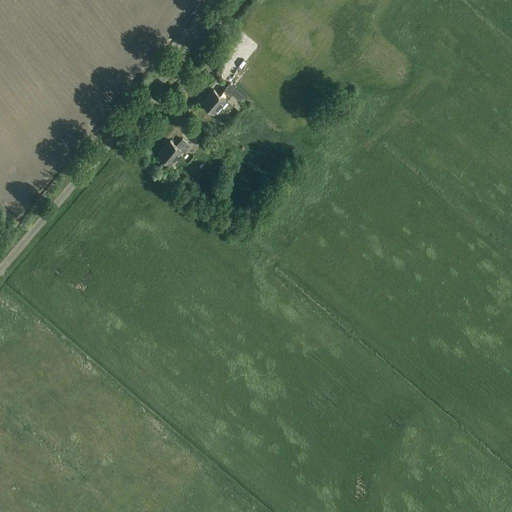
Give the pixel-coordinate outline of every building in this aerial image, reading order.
[(237,33),(260,10),(249,0),(227,23),(237,33)] [(203,102),(202,103),(214,113),(215,112),(221,105),(222,107),(227,101),(228,100),(233,94),(242,103),(247,98),(276,123),(289,107),(297,114),(299,112),(304,106),(311,97),(331,75),(280,29),(277,27),(220,94),(214,89),(203,102)] [(196,146),(201,140),(189,129),(183,135),(196,146)] [(183,152),(190,145),(182,138),(176,145),(170,140),(159,153),(170,163),(181,150),(183,152)] [(210,189),(204,195),(210,200),(215,193),(210,189)]
